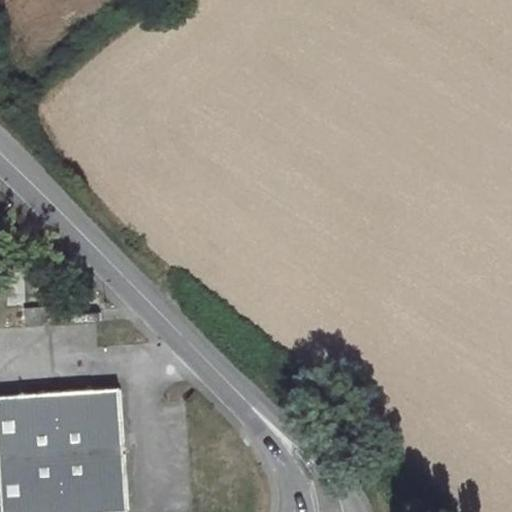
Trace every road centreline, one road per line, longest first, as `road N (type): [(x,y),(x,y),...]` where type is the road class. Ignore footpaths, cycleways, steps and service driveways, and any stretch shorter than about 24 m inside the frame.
road 1 (tertiary): [(268,423),(0,156)]
road 2 (tertiary): [(353,511),(312,456),(268,423)]
